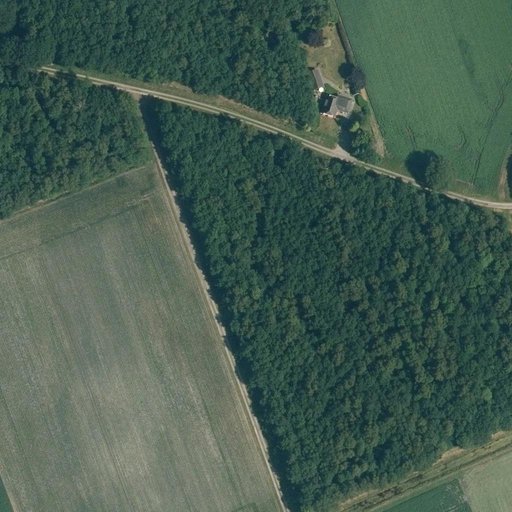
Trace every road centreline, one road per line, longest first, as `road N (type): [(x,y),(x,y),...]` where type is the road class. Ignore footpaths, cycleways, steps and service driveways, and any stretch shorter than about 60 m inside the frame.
road 1 (unclassified): [(511,206),(457,196),(174,99),(0,60)]
road 2 (unknown): [(124,87),(292,511)]
